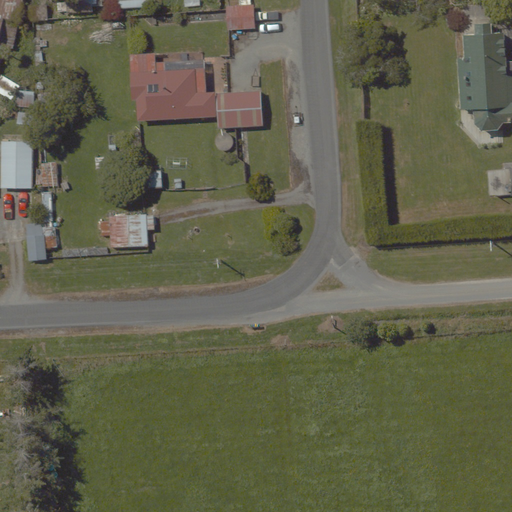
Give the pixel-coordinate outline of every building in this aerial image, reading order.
[(0,0),(0,76),(12,0),(0,0)] [(112,0),(113,9),(151,9),(150,0),(112,0)] [(256,3),(233,4),(234,30),(258,29),(256,3)] [(511,125),(511,50),(510,30),(457,34),(465,130),(511,125)] [(154,52),(131,53),(134,122),(216,118),(216,127),(266,125),(264,89),(212,91),(211,69),(156,72),(154,52)] [(35,140),(0,139),(0,189),(35,189),(35,140)] [(57,162),(39,162),(39,186),(57,186),(57,162)] [(146,208),(108,211),(109,218),(97,218),(98,234),(109,234),(110,249),(151,247),(150,228),(156,228),(155,215),(146,216),(146,208)] [(47,235),(26,235),(26,262),(48,262),(47,235)]
